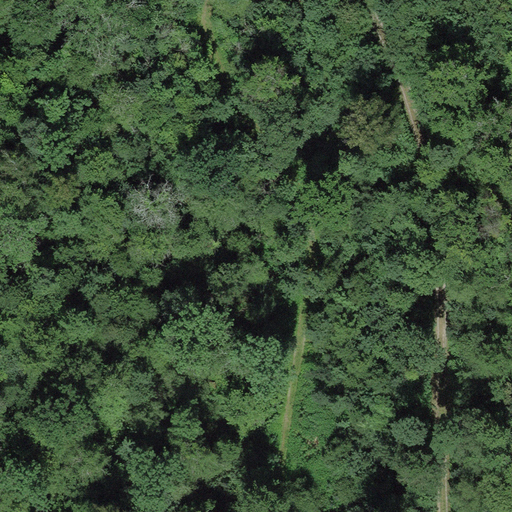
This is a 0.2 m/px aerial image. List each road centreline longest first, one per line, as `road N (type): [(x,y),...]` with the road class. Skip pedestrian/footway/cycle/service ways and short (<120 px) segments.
road 1 (track): [(214,0),(206,55),(294,202),(305,263),(272,511)]
road 2 (track): [(441,511),(437,289),(415,121),(370,17),(354,0)]
